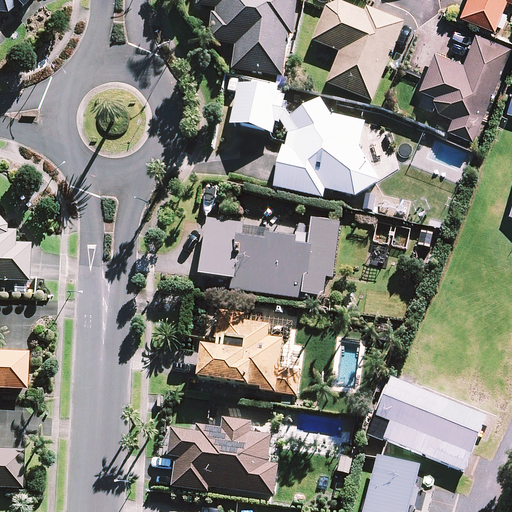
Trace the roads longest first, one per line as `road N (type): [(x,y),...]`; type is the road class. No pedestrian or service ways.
road 1 (tertiary): [(91,511),(111,175)]
road 2 (tertiary): [(149,74),(169,103),(168,139),(145,166),(111,175)]
